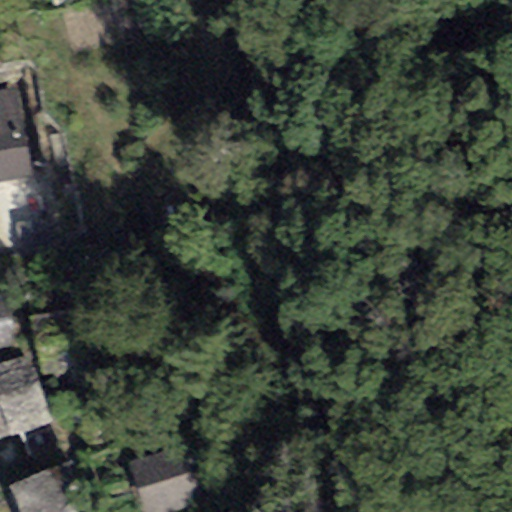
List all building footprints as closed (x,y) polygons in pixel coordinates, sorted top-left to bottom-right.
[(17,94),(0,97),(0,185),(37,177),(17,94)] [(5,297),(0,298),(0,354),(18,351),(5,297)] [(25,369),(0,380),(0,448),(50,426),(25,369)] [(184,451),(130,472),(145,511),(169,511),(203,498),(184,451)] [(12,511),(95,511),(72,460),(3,491),(12,511)]
